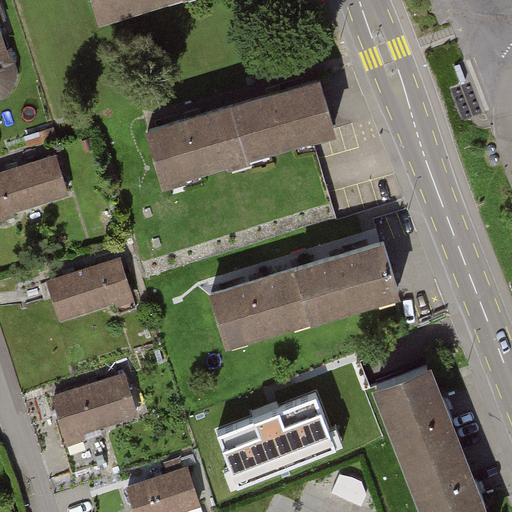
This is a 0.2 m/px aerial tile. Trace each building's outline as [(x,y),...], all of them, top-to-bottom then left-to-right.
[(0,0),(0,54),(12,51),(6,34),(14,31),(3,0),(0,0)] [(94,0),(101,19),(161,0),(94,0)] [(12,51),(0,54),(0,97),(4,96),(11,90),(16,83),(18,74),(18,67),(16,60),(13,51),(12,51)] [(317,69),(230,95),(246,151),(334,126),(317,69)] [(230,95),(142,120),(159,177),(246,151),(230,95)] [(70,191),(57,151),(0,170),(0,218),(15,214),(14,210),(70,191)] [(380,237),(294,263),(310,316),(396,290),(380,237)] [(134,305),(119,255),(44,278),(48,291),(57,318),(114,300),(117,310),(134,305)] [(294,263),(208,289),(224,341),(310,316),(294,263)] [(375,386),(407,466),(460,444),(445,409),(427,365),(375,386)] [(138,410),(125,369),(48,394),(73,473),(108,461),(96,424),(138,410)] [(407,466),(423,511),(485,511),(478,492),(460,444),(407,466)] [(176,511),(200,504),(186,465),(128,484),(136,511),(176,511)]
